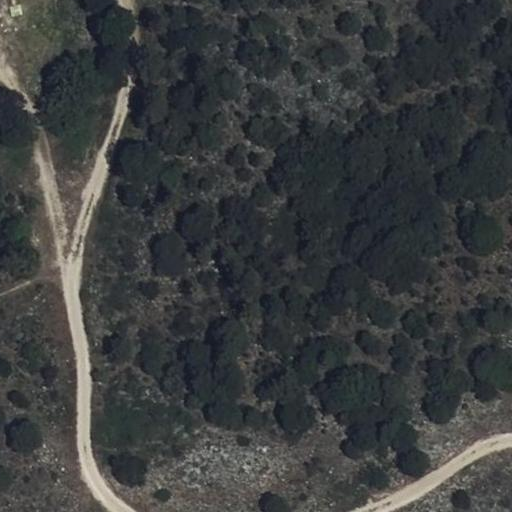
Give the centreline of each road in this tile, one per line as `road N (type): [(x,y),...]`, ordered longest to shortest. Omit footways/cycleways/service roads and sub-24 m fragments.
road 1 (track): [(126,511),(97,487),(86,457),(74,262),(139,45),(127,0)]
road 2 (track): [(0,62),(34,110),(56,225),(74,262)]
road 3 (track): [(511,441),(370,511)]
